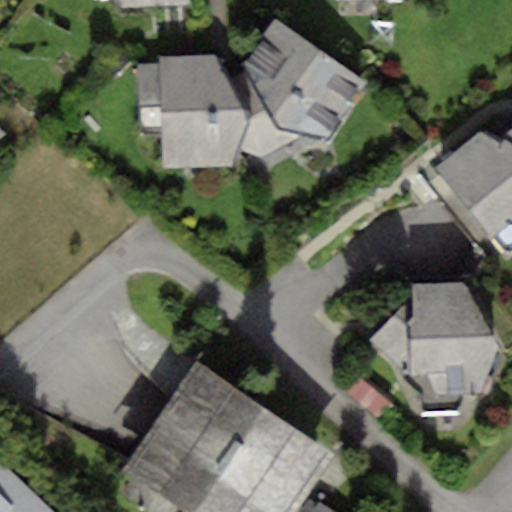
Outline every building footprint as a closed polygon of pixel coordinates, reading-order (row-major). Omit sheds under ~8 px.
[(193,0),(123,0),(129,13),(195,10),(193,0)] [(281,27),(249,70),(285,129),(329,145),(371,86),(281,27)] [(221,58),(164,63),(168,170),(241,170),(258,123),(221,58)] [(511,129),(504,120),(441,172),(511,256),(511,129)] [(0,133),(0,150),(8,143),(0,133)] [(473,287),(420,287),(413,376),(488,393),(507,352),(473,287)] [(302,511),(339,455),(202,366),(132,475),(189,511),(302,511)] [(47,511),(0,467),(0,511),(47,511)]
